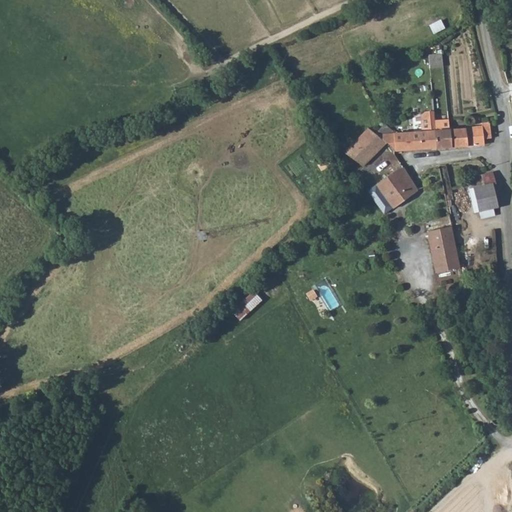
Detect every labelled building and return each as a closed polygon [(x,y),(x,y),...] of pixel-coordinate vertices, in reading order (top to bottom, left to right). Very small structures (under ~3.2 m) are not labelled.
[(439,19),(428,24),(432,33),(443,27),(439,19)] [(428,68),(443,67),(442,54),(427,55),(428,68)] [(418,115),(419,130),(435,129),(434,117),(433,110),(425,111),(418,115)] [(436,147),(451,146),(450,128),(449,116),(434,117),(435,129),(436,147)] [(450,128),(451,146),(484,144),(484,139),(490,139),(489,122),(481,123),(481,126),(450,128)] [(395,150),(394,132),(384,124),(377,133),(386,142),(395,150)] [(343,151),(362,166),(386,142),(377,133),(369,125),(343,151)] [(419,130),(421,149),(436,147),(435,129),(419,130)] [(394,132),(395,150),(421,149),(419,130),(394,132)] [(397,169),(376,184),(392,206),(394,208),(418,191),(402,169),(397,169)] [(491,183),(495,182),(492,172),(480,175),(483,185),(491,183)] [(492,209),(497,207),(491,183),(483,185),(472,187),(478,212),(492,209)] [(392,206),(376,184),(367,191),(383,213),(392,206)] [(493,215),(492,209),(478,212),(480,218),(493,215)] [(427,232),(431,248),(455,243),(452,227),(427,232)] [(436,273),(461,268),(455,243),(431,248),(436,273)] [(312,289),(305,293),(309,299),(316,295),(312,289)] [(252,290),(230,310),(238,319),(260,299),(252,290)] [(340,308),(331,313),(333,317),(343,312),(340,308)]
